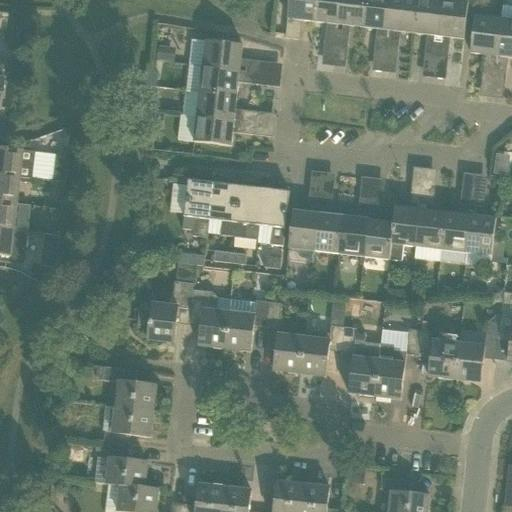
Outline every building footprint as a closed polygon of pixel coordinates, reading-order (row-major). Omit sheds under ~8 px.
[(290,0),(288,25),(299,27),(300,21),(314,22),(316,0),(290,0)] [(341,0),(316,0),(314,22),(327,24),(325,44),(336,45),(338,25),(341,0)] [(341,0),(338,25),(363,28),(366,0),(341,0)] [(366,0),(363,28),(377,30),(388,31),(391,0),(366,0)] [(391,0),(388,31),(401,32),(413,34),(417,0),(391,0)] [(417,0),(413,34),(427,36),(439,37),(442,0),(417,0)] [(451,0),(442,0),(439,37),(451,38),(465,40),(467,20),(469,2),(451,0)] [(501,19),(496,57),(508,58),(511,58),(511,6),(503,5),(501,19)] [(0,13),(0,31),(18,33),(19,16),(0,13)] [(471,54),(485,56),(496,57),(501,19),(476,16),(473,34),(471,54)] [(288,25),(286,39),(298,40),(299,27),(288,25)] [(338,32),(336,45),(348,46),(350,33),(342,32),(338,32)] [(377,36),(375,49),(386,51),(387,38),(377,36)] [(387,38),(386,51),(398,52),(400,39),(387,38)] [(204,68),(240,72),(241,60),(243,46),(207,42),(204,68)] [(427,43),(425,55),(436,57),(438,44),(427,43)] [(438,44),(436,57),(448,58),(450,45),(438,44)] [(170,63),(172,48),(161,47),(159,47),(158,61),(160,62),(170,63)] [(246,73),(260,75),(261,62),(247,61),(246,68),(246,73)] [(484,62),(483,75),(494,76),(495,63),(484,62)] [(495,63),(494,76),(506,78),(507,65),(495,63)] [(237,98),(239,83),(240,72),(204,68),(201,93),(237,98)] [(156,86),(158,72),(148,70),(146,85),(156,86)] [(245,84),(258,85),(260,75),(246,73),(245,84)] [(198,118),(234,122),(236,110),(237,98),(201,93),(198,118)] [(140,123),(151,124),(153,113),(153,111),(142,110),(140,123)] [(240,123),(254,125),(255,112),(242,111),(240,123)] [(151,124),(162,125),(163,114),(153,113),(151,124)] [(231,147),(233,133),(234,122),(198,118),(195,143),(231,147)] [(239,134),(253,136),(254,125),(240,123),(239,134)] [(18,143),(17,151),(29,152),(30,142),(18,143)] [(17,151),(0,148),(0,175),(18,178),(32,179),(35,153),(29,152),(17,151)] [(511,154),(485,154),(484,172),(511,173),(511,167),(511,154)] [(52,181),(65,183),(68,157),(55,156),(52,181)] [(0,202),(14,204),(17,182),(18,178),(0,175),(0,202)] [(154,179),(153,189),(161,190),(163,190),(165,180),(162,180),(154,179)] [(184,217),(183,229),(183,230),(194,231),(193,237),(208,239),(210,220),(215,180),(214,180),(213,183),(188,181),(184,217)] [(215,180),(210,220),(223,222),(221,236),(223,236),(232,238),(233,238),(239,186),(215,184),(215,180)] [(264,189),(239,186),(233,238),(258,240),(260,226),(265,189),(265,186),(264,186),(264,189)] [(265,189),(260,226),(273,228),(271,246),(283,248),(290,192),(265,189)] [(402,262),(403,247),(417,249),(421,211),(422,205),(424,191),(412,190),(409,210),(395,208),(394,223),(391,244),(392,244),(392,246),(390,260),(402,262)] [(433,207),(435,193),(424,191),(422,205),(433,207)] [(320,208),(322,195),(310,194),(308,207),(320,208)] [(332,210),(333,197),(322,195),(320,208),(332,210)] [(472,211),(474,197),(462,196),(460,210),(472,211)] [(483,213),(485,199),(474,197),(472,211),(483,213)] [(370,215),(372,201),(360,200),(358,219),(344,218),(339,256),(340,256),(340,254),(364,257),(364,259),(365,259),(369,221),(370,215)] [(381,216),(383,203),(372,201),(370,215),(381,216)] [(0,228),(11,230),(14,204),(0,202),(0,228)] [(446,214),(433,212),(421,211),(417,249),(442,252),(446,214)] [(315,253),(319,215),(308,214),(294,212),(289,250),(315,253)] [(467,255),(471,217),(459,215),(446,214),(442,252),(467,255)] [(344,218),(331,216),(319,215),(315,253),(339,256),(344,218)] [(497,220),(483,218),(471,217),(467,255),(466,266),(491,269),(492,257),(494,243),(497,220)] [(394,224),(381,222),(369,221),(365,259),(390,262),(390,260),(392,246),(392,244),(391,244),(394,223),(394,224)] [(25,253),(27,232),(11,230),(0,228),(0,262),(21,265),(23,252),(25,253)] [(59,267),(60,234),(44,234),(43,267),(59,267)] [(492,257),(503,258),(505,244),(494,243),(492,257)] [(231,253),(215,251),(214,262),(229,264),(231,253)] [(231,253),(229,264),(246,266),(247,255),(231,253)] [(204,261),(205,261),(205,257),(180,254),(179,263),(197,266),(204,267),(204,261)] [(264,268),(280,270),(281,260),(265,258),(264,268)] [(194,291),(194,285),(176,282),(175,291),(168,304),(166,306),(140,303),(137,329),(149,330),(148,340),(175,344),(177,324),(189,325),(193,290),(194,291)] [(491,300),(503,301),(504,290),(497,289),(492,293),(491,300)] [(225,350),(229,314),(216,312),(218,299),(213,293),(194,291),(193,290),(189,325),(201,327),(199,346),(225,350)] [(411,292),(405,291),(399,297),(399,305),(410,305),(411,292)] [(436,300),(436,291),(427,292),(428,301),(436,300)] [(511,309),(510,309),(511,294),(504,293),(502,316),(501,316),(498,342),(511,344),(508,362),(511,362),(511,309)] [(267,328),(270,303),(256,301),(256,303),(231,300),(229,314),(225,350),(252,353),(255,327),(267,328)] [(270,303),(267,328),(279,330),(282,305),(270,303)] [(485,346),(459,343),(455,380),(481,383),(484,359),(496,361),(498,342),(501,316),(497,316),(488,323),(485,346)] [(326,377),(329,352),(342,353),(345,328),(344,327),(331,326),(330,334),(318,333),(305,332),(305,337),(300,374),(326,377)] [(342,353),(354,355),(349,394),(375,397),(381,345),(365,343),(366,334),(356,333),(357,329),(345,328),(342,353)] [(422,332),(421,332),(418,356),(431,357),(429,377),(455,380),(459,343),(447,341),(443,329),(429,333),(426,332),(422,332)] [(383,331),(381,345),(375,397),(401,400),(407,355),(418,356),(421,332),(409,330),(409,334),(383,331)] [(305,337),(278,334),(274,371),(300,374),(305,337)] [(136,384),(138,372),(105,368),(103,380),(119,382),(116,408),(154,413),(157,386),(136,384)] [(130,436),(131,436),(151,439),(154,413),(116,408),(106,407),(103,432),(105,432),(104,447),(129,449),(130,436)] [(127,460),(129,449),(104,447),(102,459),(98,458),(95,484),(109,486),(121,487),(145,489),(148,463),(127,460)] [(390,493),(388,511),(428,511),(430,497),(409,494),(411,482),(386,479),(384,493),(390,493)] [(278,482),(274,511),(300,511),(303,485),(278,482)] [(183,511),(222,511),(226,488),(200,485),(197,506),(184,505),(183,511)] [(339,511),(340,511),(328,510),(330,489),(303,485),(300,511),(339,511)] [(121,487),(117,511),(113,511),(105,511),(156,511),(159,490),(145,489),(121,487)] [(249,511),(252,491),(226,488),(222,511),(249,511)] [(183,511),(184,505),(172,503),(171,511),(183,511)]
